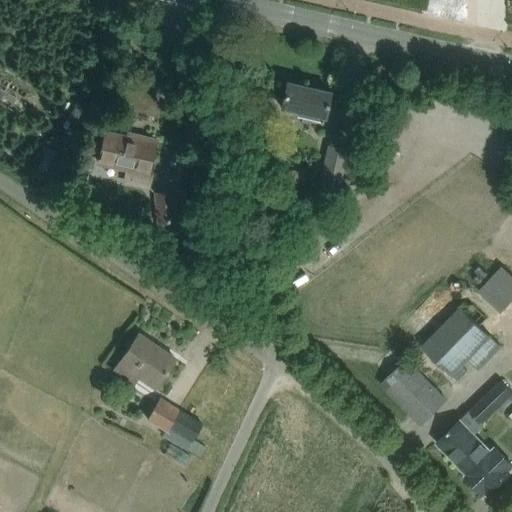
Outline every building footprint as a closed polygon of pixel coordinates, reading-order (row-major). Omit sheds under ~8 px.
[(330,92),(286,82),(280,107),(322,116),(322,120),(339,124),(342,111),(327,107),(330,92)] [(106,128),(98,162),(127,169),(124,181),(148,187),(151,174),(147,173),(155,140),(106,128)] [(328,146),(315,203),(334,208),(337,197),(345,199),(350,179),(341,178),(347,150),(328,146)] [(84,192),(89,172),(76,169),(71,189),(84,192)] [(299,177),(296,172),(291,171),(286,175),(285,180),(289,184),(294,185),(298,182),(299,177)] [(190,232),(189,219),(173,221),(171,191),(155,193),(159,236),(190,232)] [(290,214),(280,214),(280,222),(290,222),(290,214)] [(318,225),(322,230),(329,224),(325,219),(318,225)] [(511,300),(511,262),(493,283),(511,300)] [(462,365),(468,358),(480,370),(504,347),(480,325),(487,317),(473,304),(461,307),(422,346),(451,376),(452,375),(458,381),(467,371),(462,365)] [(138,333),(127,350),(113,370),(132,383),(137,376),(154,388),(175,358),(138,333)] [(406,358),(380,383),(421,425),(447,400),(406,358)] [(485,492),(487,494),(510,472),(508,470),(511,466),(511,464),(495,447),(491,452),(474,434),(484,425),(482,423),(498,407),(501,410),(511,400),(511,391),(501,381),(437,442),(468,474),(466,476),(483,494),(485,492)] [(167,430),(163,436),(200,458),(207,448),(193,440),(202,424),(159,398),(147,418),(167,430)]
